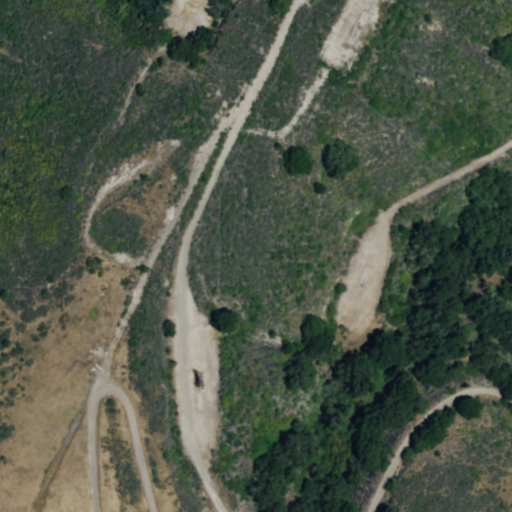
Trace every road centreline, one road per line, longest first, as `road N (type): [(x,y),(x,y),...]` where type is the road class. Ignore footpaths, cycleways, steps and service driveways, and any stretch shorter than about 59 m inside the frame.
road 1 (residential): [(511,398),(478,390),(439,407),(405,443),(368,511),(225,511),(195,441),(181,276),(190,225),(238,111)]
road 2 (residential): [(27,506),(194,166),(247,104)]
road 3 (residential): [(293,0),(247,104),(249,121),(272,132),(301,109),(363,0)]
road 4 (residential): [(361,258),(412,196),(511,140)]
road 5 (residential): [(238,111),(209,69),(211,0)]
